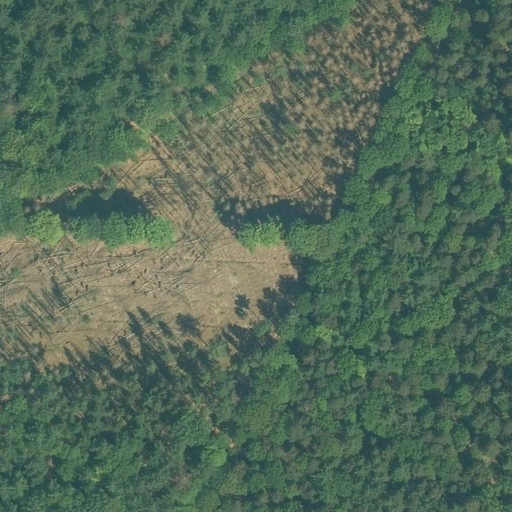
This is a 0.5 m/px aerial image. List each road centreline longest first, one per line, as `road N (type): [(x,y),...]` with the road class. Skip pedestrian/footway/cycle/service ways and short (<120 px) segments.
road 1 (track): [(209,511),(461,0)]
road 2 (track): [(0,214),(365,0)]
